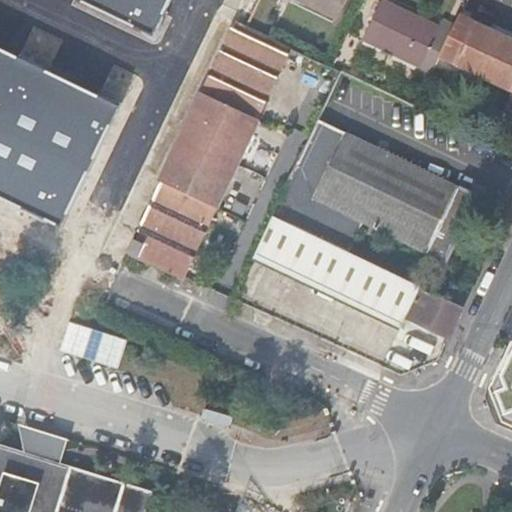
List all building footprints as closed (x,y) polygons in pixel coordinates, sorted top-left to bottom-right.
[(0,0),(0,186),(45,199),(142,0),(0,0)] [(142,0),(45,199),(51,202),(44,217),(129,255),(235,24),(246,29),(252,15),(259,0),(142,0)] [(269,23),(276,8),(259,0),(252,15),(269,23)] [(294,0),(334,20),(344,0),(294,0)] [(439,59),(452,31),(439,25),(436,30),(382,4),(364,42),(418,69),(411,83),(424,89),(439,59)] [(269,23),(252,15),(246,29),(263,37),(269,23)] [(511,93),(511,41),(460,16),(452,31),(439,59),(511,93)] [(246,29),(235,24),(129,255),(183,280),(291,50),(263,37),(246,29)] [(320,120),(307,148),(323,156),(315,172),(299,164),(287,190),(444,268),(477,199),(464,193),(457,189),(320,120)] [(315,172),(323,156),(307,148),(299,164),(315,172)] [(467,185),(460,182),(457,189),(464,193),(467,185)] [(51,202),(45,199),(0,186),(0,218),(34,234),(44,217),(51,202)] [(274,218),(257,255),(414,331),(417,325),(448,340),(463,310),(274,218)] [(0,243),(0,275),(13,281),(25,254),(0,243)] [(511,347),(491,389),(503,422),(511,426),(511,347)] [(249,422),(267,430),(276,411),(258,403),(249,422)] [(0,511),(149,511),(154,500),(0,451),(0,511)] [(224,511),(244,511),(246,507),(228,501),(224,511)]
